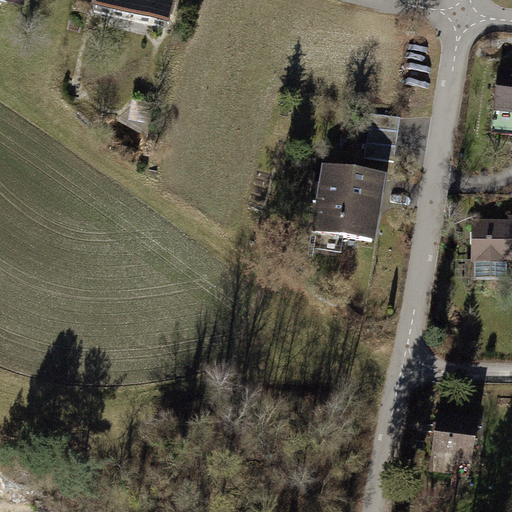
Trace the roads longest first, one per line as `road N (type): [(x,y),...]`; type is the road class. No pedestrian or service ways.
road 1 (track): [(0,87),(412,365)]
road 2 (residential): [(412,365),(468,0)]
road 3 (residential): [(378,511),(399,386),(412,365)]
